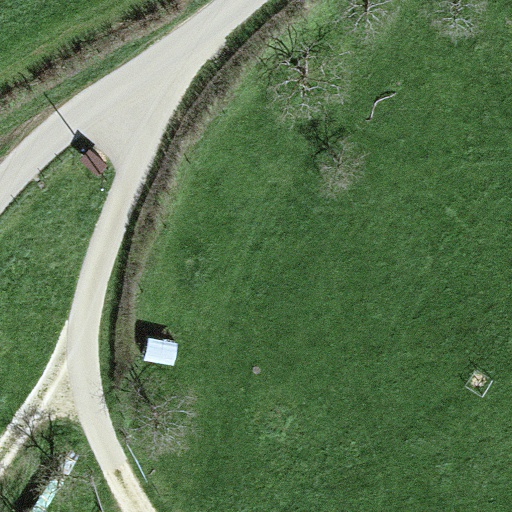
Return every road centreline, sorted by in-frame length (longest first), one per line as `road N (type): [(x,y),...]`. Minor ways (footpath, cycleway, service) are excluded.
road 1 (track): [(142,70),(128,177),(78,338),(0,455)]
road 2 (unclassified): [(238,0),(89,105),(0,186)]
